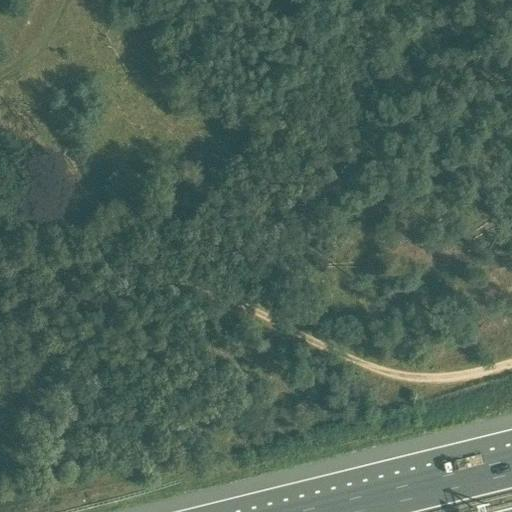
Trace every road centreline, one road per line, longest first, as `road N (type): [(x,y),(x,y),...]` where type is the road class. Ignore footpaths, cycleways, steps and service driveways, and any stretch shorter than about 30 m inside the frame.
road 1 (track): [(0,159),(50,216),(340,357),(421,378),(511,362)]
road 2 (motorway): [(511,467),(329,511)]
road 3 (track): [(0,120),(63,0)]
